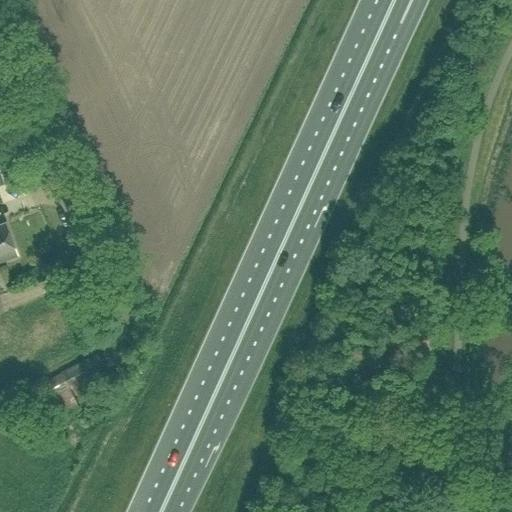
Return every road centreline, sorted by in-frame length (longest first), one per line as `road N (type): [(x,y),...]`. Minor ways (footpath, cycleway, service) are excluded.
road 1 (trunk): [(160,511),(385,19)]
road 2 (unclassified): [(0,79),(61,209)]
